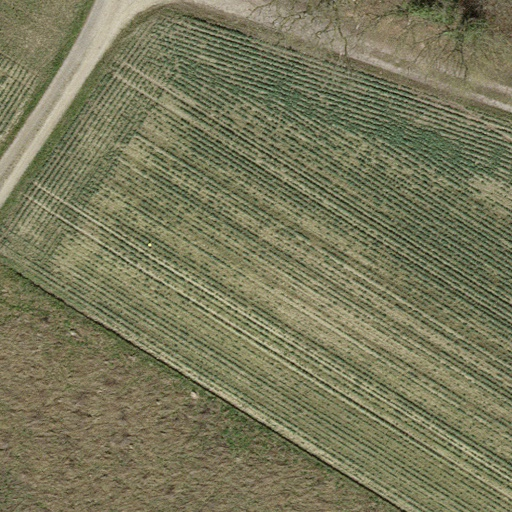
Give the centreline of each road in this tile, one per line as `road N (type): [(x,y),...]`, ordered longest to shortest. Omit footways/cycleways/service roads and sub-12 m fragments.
road 1 (track): [(511,97),(209,0)]
road 2 (track): [(0,200),(137,0)]
